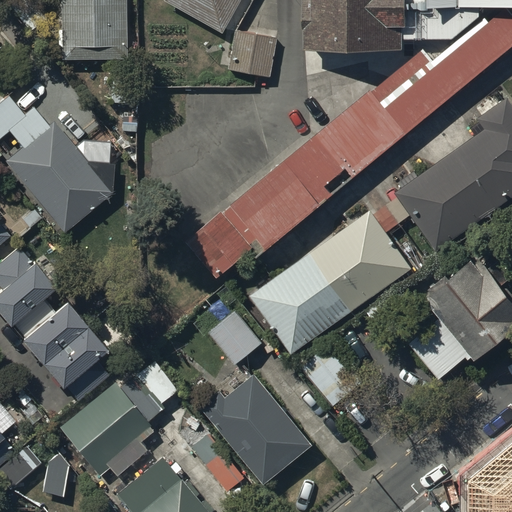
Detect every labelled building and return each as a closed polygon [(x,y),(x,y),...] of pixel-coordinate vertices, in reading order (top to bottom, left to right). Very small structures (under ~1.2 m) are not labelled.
[(60,0),(60,62),(125,62),(124,0),(60,0)] [(179,0),(218,22),(231,0),(179,0)] [(511,0),(314,0),(314,9),(307,9),(308,58),(405,57),(405,50),(454,50),(483,26),(483,12),(511,11),(511,0)] [(405,136),(511,45),(511,19),(506,12),(386,113),(405,136)] [(277,38),(236,31),(229,68),(269,76),(277,38)] [(6,85),(0,90),(0,125),(6,120),(23,106),(6,85)] [(405,136),(386,113),(372,95),(225,217),(253,250),(258,257),(405,136)] [(32,99),(23,106),(6,120),(20,138),(46,116),(32,99)] [(511,108),(506,100),(475,122),(477,125),(469,131),(475,141),(394,198),(398,203),(373,220),(370,216),(250,300),(290,357),(413,271),(389,236),(412,219),(437,254),(511,201),(511,108)] [(51,112),(46,116),(20,138),(2,152),(61,223),(110,183),(111,154),(84,152),(51,112)] [(186,243),(217,280),(253,250),(225,217),(222,214),(186,243)] [(0,250),(12,240),(0,226),(0,250)] [(20,249),(0,266),(0,288),(6,296),(0,301),(0,316),(13,333),(17,330),(28,344),(25,346),(65,395),(69,391),(79,403),(110,377),(99,363),(109,355),(71,308),(59,319),(46,304),(59,293),(20,249)] [(478,264),(425,305),(440,322),(408,346),(438,384),(470,360),(475,367),(511,339),(511,297),(505,289),(500,293),(478,264)] [(397,292),(366,314),(381,335),(412,313),(397,292)] [(234,314),(208,336),(235,368),(261,346),(234,314)] [(331,346),(301,369),(334,409),(343,401),(339,396),(358,381),(331,346)] [(220,395),(201,410),(264,489),(312,450),(255,379),(226,403),(220,395)] [(116,384),(60,429),(99,478),(109,470),(116,479),(147,454),(138,444),(152,433),(146,426),(157,416),(137,391),(127,399),(116,384)] [(208,437),(192,450),(228,495),(244,483),(208,437)] [(0,476),(5,483),(16,474),(20,478),(31,469),(17,453),(14,456),(0,439),(0,476)] [(203,511),(161,460),(115,499),(126,511),(203,511)]
